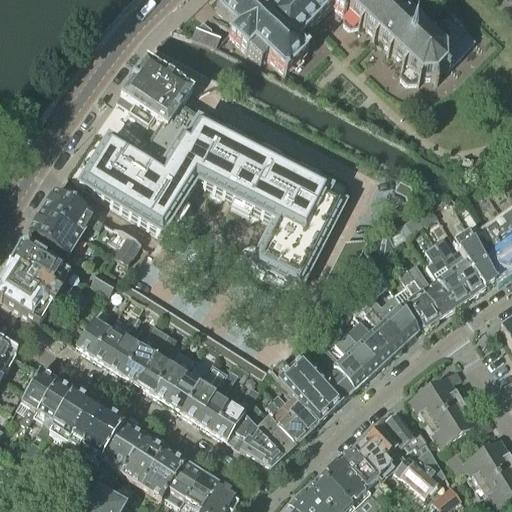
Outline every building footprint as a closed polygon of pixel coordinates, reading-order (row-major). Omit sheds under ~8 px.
[(357,32),(360,29),(377,44),(404,71),(400,75),(398,82),(404,89),(415,89),(417,90),(419,85),(432,84),(442,75),(447,77),(448,75),(447,75),(473,47),(451,24),(443,32),(443,31),(433,42),(432,41),(428,45),(381,0),(228,0),(214,15),(234,34),(227,41),(246,59),(260,72),(267,65),(285,82),(307,59),(297,49),(315,31),(333,11),(343,20),(346,16),(347,17),(344,20),(343,29),(349,34),(357,32)] [(191,43),(215,54),(219,45),(208,40),(210,35),(202,28),(196,34),(195,34),(191,43)] [(153,126),(160,131),(164,134),(179,115),(191,98),(188,97),(178,90),(178,89),(160,77),(146,68),(147,67),(144,66),(142,68),(143,68),(135,79),(128,89),(129,89),(121,100),(120,100),(119,102),(115,109),(129,118),(127,121),(146,134),(149,132),(153,126)] [(164,134),(160,131),(138,164),(107,145),(78,191),(160,243),(194,188),(272,228),(251,270),(299,295),(343,208),(327,200),(329,197),(197,129),(195,132),(188,128),(186,120),(179,115),(164,134)] [(390,226),(414,215),(414,213),(414,209),(412,198),(411,195),(411,194),(411,193),(401,187),(399,186),(393,197),(404,203),(405,207),(391,213),(387,220),(390,226)] [(53,199),(41,218),(81,243),(89,231),(97,236),(102,229),(53,199)] [(436,224),(431,216),(415,223),(420,232),(436,224)] [(81,243),(41,218),(27,240),(57,259),(58,261),(68,267),(74,257),(73,256),(81,243)] [(500,226),(504,231),(511,243),(511,224),(508,220),(500,226)] [(386,242),(386,243),(391,252),(392,253),(405,245),(405,244),(421,233),(420,232),(415,223),(414,222),(398,233),(399,234),(386,242)] [(480,245),(474,249),(494,288),(511,276),(508,272),(511,269),(511,243),(504,231),(497,236),(493,231),(484,236),(491,247),(485,251),(480,245)] [(451,248),(453,252),(464,268),(482,296),(494,288),(474,249),(466,238),(451,248)] [(391,252),(386,243),(380,242),(376,244),(373,247),(378,256),(382,257),(391,252)] [(127,273),(140,252),(128,245),(115,265),(127,273)] [(432,251),(433,252),(467,306),(482,296),(464,268),(453,252),(446,256),(439,246),(432,251)] [(9,270),(10,270),(34,286),(28,297),(50,312),(52,313),(54,310),(61,315),(79,286),(61,275),(50,268),(51,267),(48,266),(32,256),(30,254),(30,255),(27,253),(27,252),(18,253),(18,254),(9,270)] [(440,284),(435,288),(453,316),(467,306),(433,252),(424,258),(440,284)] [(353,286),(364,294),(375,301),(387,291),(369,263),(355,287),(353,286)] [(20,319),(38,331),(38,330),(50,312),(28,297),(34,286),(10,270),(9,271),(6,269),(1,277),(4,279),(4,280),(3,280),(0,284),(0,307),(1,308),(1,307),(18,318),(17,319),(20,320),(20,319)] [(415,271),(407,276),(438,326),(453,316),(435,288),(429,292),(415,271)] [(397,283),(404,294),(393,301),(399,312),(405,308),(423,336),(438,326),(407,276),(397,283)] [(88,292),(108,304),(117,290),(98,278),(88,292)] [(130,291),(125,299),(262,386),(267,378),(130,291)] [(372,304),(365,310),(403,352),(416,339),(399,312),(393,301),(379,314),(377,312),(378,312),(372,304)] [(351,307),(346,312),(354,319),(359,315),(351,307)] [(375,334),(369,340),(391,363),(403,352),(365,310),(360,315),(364,319),(363,321),(375,334)] [(74,354),(91,365),(109,335),(101,331),(108,320),(100,315),(74,354)] [(120,383),(120,382),(141,350),(134,345),(145,328),(137,323),(130,334),(105,374),(120,383)] [(511,357),(511,325),(499,334),(503,340),(502,340),(511,357)] [(359,328),(346,340),(378,374),(391,363),(369,340),(359,328)] [(91,365),(105,374),(130,334),(123,329),(117,340),(109,335),(91,365)] [(153,332),(141,350),(120,382),(135,392),(166,340),(153,332)] [(350,357),(344,363),(366,386),(378,374),(346,340),(345,338),(338,345),(350,357)] [(151,402),(172,367),(169,365),(173,358),(170,356),(176,347),(166,340),(135,392),(151,402)] [(321,349),(314,356),(353,398),(366,386),(344,363),(338,368),(321,349)] [(0,374),(13,381),(21,368),(0,354),(0,374)] [(151,402),(165,411),(193,368),(198,361),(190,356),(180,373),(172,367),(151,402)] [(306,359),(299,365),(341,409),(353,398),(314,356),(308,361),(306,359)] [(292,357),(280,369),(288,376),(329,420),(341,409),(299,365),(292,357)] [(208,378),(193,368),(165,411),(180,421),(202,386),(208,378)] [(276,387),(291,404),(317,432),(329,420),(288,376),(280,369),(269,381),(276,387)] [(180,421),(195,431),(227,380),(220,375),(219,377),(211,372),(208,378),(202,386),(180,421)] [(195,431),(210,440),(230,407),(224,403),(237,382),(230,377),(227,380),(195,431)] [(27,432),(32,424),(53,388),(38,378),(14,417),(23,422),(19,427),(27,432)] [(454,378),(427,395),(459,443),(466,438),(461,431),(471,424),(450,392),(460,386),(454,378)] [(45,447),(49,441),(46,439),(71,400),(53,388),(32,424),(42,430),(35,441),(45,447)] [(210,440),(225,449),(242,424),(250,410),(249,410),(256,399),(250,394),(239,411),(231,406),(230,407),(210,440)] [(459,443),(427,395),(408,407),(439,456),(459,443)] [(49,441),(65,451),(77,432),(88,438),(101,419),(92,413),(92,412),(71,400),(46,439),(49,441)] [(271,405),(270,406),(305,443),(317,432),(291,404),(285,409),(277,401),(271,405)] [(267,426),(269,428),(293,454),(305,443),(270,406),(264,411),(273,420),(267,426)] [(1,414),(8,419),(12,413),(5,408),(1,414)] [(250,410),(242,424),(281,466),(293,454),(269,428),(263,435),(251,423),(258,416),(252,409),(250,410)] [(97,470),(99,468),(122,431),(101,418),(101,419),(88,438),(77,432),(65,451),(97,470)] [(480,418),(471,424),(461,431),(466,438),(471,446),(490,434),(480,418)] [(399,456),(403,461),(412,454),(414,457),(418,454),(425,449),(419,440),(415,444),(396,420),(381,431),(382,432),(393,447),(399,456)] [(242,424),(225,449),(269,477),(281,466),(242,424)] [(99,468),(118,480),(141,443),(122,431),(99,468)] [(382,432),(381,431),(376,436),(389,450),(393,447),(382,432)] [(366,446),(351,459),(380,489),(392,478),(403,467),(395,457),(389,450),(376,436),(375,437),(374,437),(372,437),(366,443),(366,445),(366,446)] [(118,480),(138,493),(161,456),(141,443),(118,480)] [(466,478),(468,481),(504,456),(498,447),(471,464),(466,456),(447,468),(457,484),(466,478)] [(23,459),(31,464),(38,453),(31,448),(23,459)] [(408,462),(406,464),(403,467),(392,478),(423,505),(444,482),(439,474),(428,455),(425,450),(426,449),(425,449),(418,454),(421,459),(413,467),(408,462)] [(160,507),(166,497),(183,470),(161,456),(138,493),(160,507)] [(349,456),(337,468),(377,509),(388,498),(380,489),(351,459),(349,456)] [(468,481),(475,493),(511,468),(504,456),(468,481)] [(55,475),(60,466),(61,465),(54,462),(48,471),(55,475)] [(60,466),(55,475),(63,478),(69,467),(62,463),(61,465),(60,466)] [(337,468),(321,483),(349,511),(352,511),(360,505),(366,511),(378,511),(377,510),(377,509),(337,468)] [(475,493),(483,505),(511,484),(511,468),(475,493)] [(180,511),(199,480),(183,470),(166,497),(175,503),(169,511),(180,511)] [(180,511),(202,511),(216,491),(199,480),(180,511)] [(36,483),(24,504),(20,511),(36,511),(49,490),(36,483)] [(305,497),(319,511),(349,511),(321,483),(305,497)] [(511,484),(483,505),(487,511),(485,511),(502,511),(511,506),(511,484)] [(202,511),(228,511),(234,502),(218,492),(217,492),(216,491),(202,511)] [(431,507),(434,511),(451,511),(460,505),(450,492),(431,507)] [(122,511),(96,497),(87,511),(122,511)] [(319,511),(305,497),(290,511),(319,511)]
